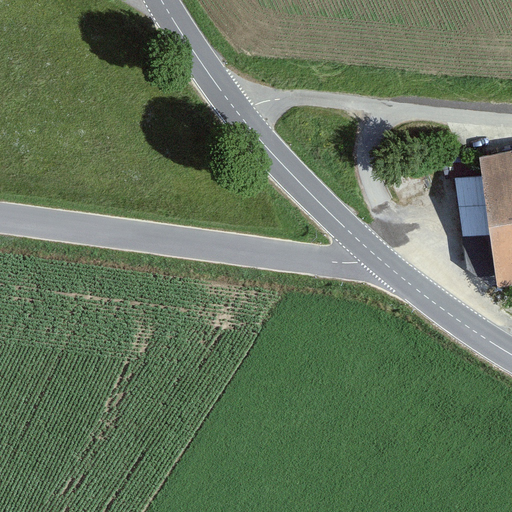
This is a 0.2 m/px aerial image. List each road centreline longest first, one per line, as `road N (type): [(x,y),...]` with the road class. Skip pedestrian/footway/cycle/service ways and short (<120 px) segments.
road 1 (tertiary): [(0,218),(393,271)]
road 2 (tertiary): [(393,271),(308,195),(233,110),(174,23)]
road 3 (track): [(233,110),(299,96),(511,117)]
road 4 (track): [(401,108),(378,126),(368,159),(393,271)]
road 5 (tertiary): [(511,355),(393,271)]
